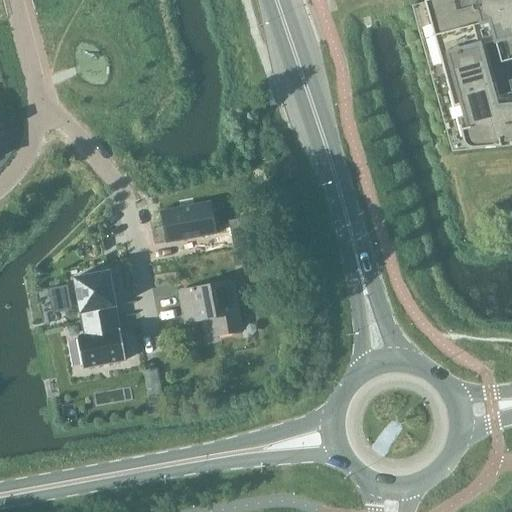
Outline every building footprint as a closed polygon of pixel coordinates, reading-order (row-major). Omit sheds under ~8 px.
[(452,153),(511,147),(511,0),(435,0),(412,7),(452,153)] [(210,204),(163,212),(169,243),(216,235),(210,204)] [(246,218),(228,221),(234,250),(251,246),(246,218)] [(256,252),(244,254),(246,265),(258,263),(256,252)] [(75,285),(85,332),(108,328),(106,318),(118,316),(112,279),(75,285)] [(242,332),(233,284),(178,295),(180,304),(165,308),(167,323),(182,320),(184,326),(211,321),(214,337),(242,332)] [(78,345),(84,377),(127,369),(122,339),(109,341),(108,328),(85,332),(87,344),(78,345)] [(162,398),(150,400),(151,409),(164,406),(162,398)]
